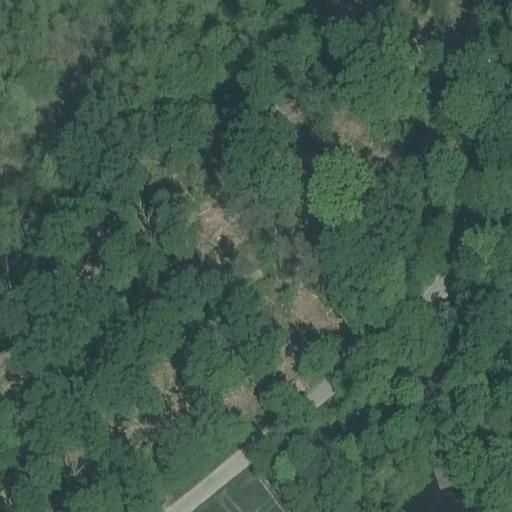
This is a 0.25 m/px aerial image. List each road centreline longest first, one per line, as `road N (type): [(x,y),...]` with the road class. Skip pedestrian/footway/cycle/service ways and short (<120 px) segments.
road 1 (unclassified): [(511,60),(450,269),(390,337),(178,511)]
road 2 (track): [(450,269),(483,397),(511,435)]
